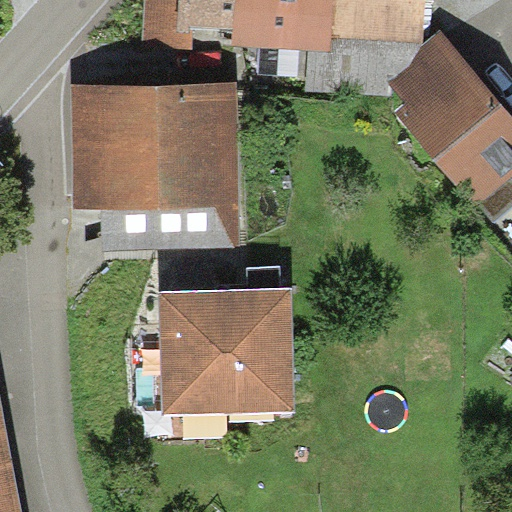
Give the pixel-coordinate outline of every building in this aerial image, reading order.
[(181,12),(181,0),(153,0),(152,46),(180,46),(181,12)] [(181,0),(181,12),(236,14),(236,0),(181,0)] [(329,15),(329,0),(236,0),(236,14),(236,35),(329,38),(329,15)] [(329,0),(329,15),(411,18),(411,0),(329,0)] [(417,100),(400,115),(473,198),(511,166),(511,115),(445,39),(399,80),(417,100)] [(71,89),(75,213),(100,212),(101,252),(244,247),(240,84),(71,89)] [(162,302),(166,421),(292,416),(288,297),(241,299),(162,302)] [(0,511),(18,511),(0,416),(0,511)]
